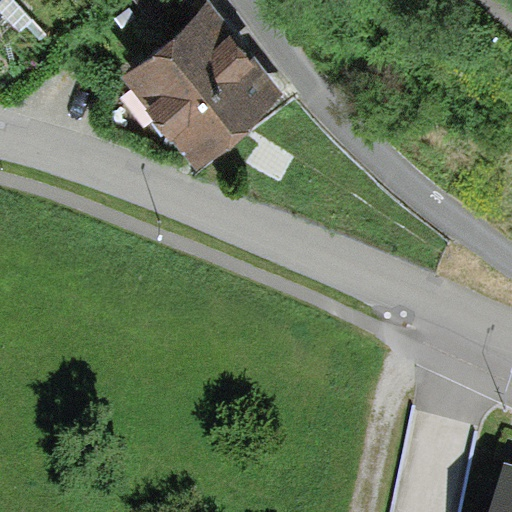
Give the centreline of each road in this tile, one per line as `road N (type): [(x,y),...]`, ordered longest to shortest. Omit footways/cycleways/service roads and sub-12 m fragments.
road 1 (residential): [(511,341),(112,167),(0,134)]
road 2 (residential): [(242,0),(373,153),(511,263)]
